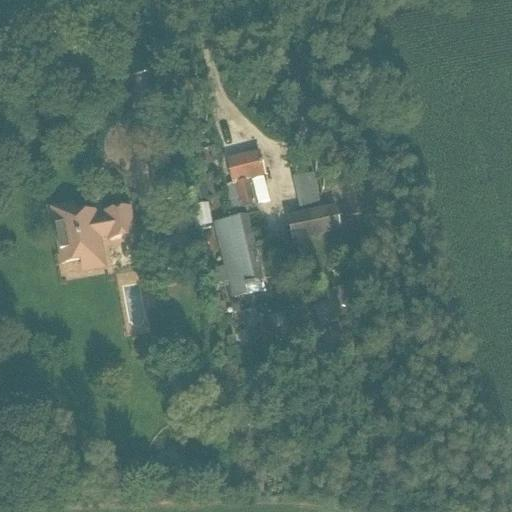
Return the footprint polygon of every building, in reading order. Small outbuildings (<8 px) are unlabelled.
[(258,155),(226,162),(232,185),(238,211),(254,207),(248,182),(264,178),(258,155)] [(202,160),(183,163),(184,174),(204,171),(202,160)] [(331,169),(315,173),(323,206),(339,203),(331,169)] [(203,183),(187,187),(190,203),(191,203),(205,200),(207,200),(203,183)] [(207,206),(190,210),(195,233),(212,230),(207,206)] [(133,237),(132,231),(129,211),(105,216),(106,221),(95,223),(93,214),(74,218),(73,208),(52,211),(56,231),(62,266),(81,262),(83,273),(103,269),(98,240),(109,238),(110,242),(133,237)] [(336,208),(286,219),(291,244),(303,242),(341,233),(336,208)] [(265,293),(249,225),(247,217),(215,224),(233,300),(265,293)] [(165,257),(191,253),(188,234),(162,238),(165,257)] [(284,314),(271,318),(275,330),(276,330),(288,326),(284,314)] [(255,328),(254,335),(258,341),(266,342),(271,338),(272,331),(268,325),(261,324),(255,328)] [(235,349),(225,352),(229,366),(240,363),(238,354),(236,349),(235,349)] [(300,361),(280,363),(281,379),(290,378),(301,377),(300,361)]
